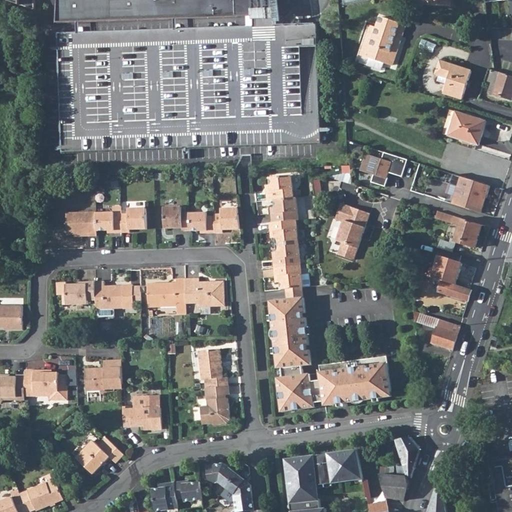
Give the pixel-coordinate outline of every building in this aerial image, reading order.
[(10,0),(57,17),(278,13),(276,0),(10,0)] [(511,0),(485,0),(486,2),(507,0),(511,0),(511,2),(511,5),(509,13),(511,13),(511,0)] [(364,57),(370,59),(370,60),(385,65),(386,64),(393,66),(406,27),(401,25),(401,24),(381,17),(377,28),(373,26),(370,35),(372,36),(369,46),(368,46),(364,57)] [(245,18),(48,22),(50,171),(325,157),(321,24),(247,28),(245,18)] [(385,65),(370,60),(368,67),(383,72),(385,65)] [(438,72),(450,76),(444,93),(463,99),(472,71),(442,61),(438,72)] [(511,76),(502,73),(498,85),(491,83),(488,92),(511,99),(511,76)] [(450,136),(479,145),(487,121),(457,111),(450,136)] [(399,176),(405,158),(381,151),(379,158),(363,153),(358,169),(371,173),(369,181),(382,185),(385,177),(384,177),(386,171),(399,176)] [(463,177),(454,174),(451,185),(459,187),(453,204),(469,210),(482,213),(490,185),(463,177)] [(268,191),(269,200),(275,200),(295,198),(292,176),(271,178),(272,185),(272,191),(268,191)] [(350,183),(360,186),(362,181),(352,178),(350,183)] [(273,213),(274,223),(297,220),(300,220),(297,198),(295,198),(275,200),(276,208),(276,213),(273,213)] [(370,213),(341,203),(336,219),(343,221),(336,240),(342,242),(338,254),(354,259),(370,213)] [(189,212),(189,211),(182,211),(181,206),(164,206),(164,228),(182,228),(182,230),(190,230),(189,212)] [(121,215),(121,216),(122,232),(130,232),(130,229),(147,228),(146,207),(128,207),(129,214),(121,215)] [(214,214),(214,216),(215,233),(223,233),(223,230),(241,230),(239,209),(222,209),(222,214),(214,214)] [(189,212),(190,230),(190,232),(201,231),(207,231),(207,233),(215,233),(214,216),(207,215),(207,212),(189,212)] [(96,213),(67,214),(68,235),(89,235),(89,237),(97,236),(97,230),(96,213)] [(96,213),(97,230),(108,230),(114,230),(114,233),(122,232),(121,216),(114,216),(114,213),(96,213)] [(444,220),(461,226),(456,241),(475,248),(482,225),(446,214),(444,220)] [(272,223),(273,233),(276,233),(276,239),(277,245),(299,243),(297,220),(274,223),(272,223)] [(441,241),(439,248),(453,253),(456,242),(452,240),(450,244),(441,241)] [(275,258),(276,268),(302,265),(299,243),(277,245),(278,253),(278,258),(275,258)] [(429,276),(443,281),(456,285),(463,264),(436,255),(429,276)] [(276,268),(277,277),(280,277),(281,282),(281,290),(287,289),(303,288),(302,265),(276,268)] [(371,277),(390,275),(388,265),(375,266),(371,277)] [(186,278),(177,278),(177,284),(166,285),(166,283),(148,283),(149,306),(187,306),(187,303),(186,278)] [(186,278),(187,303),(200,302),(200,306),(225,306),(224,281),(213,281),(213,283),(209,283),(207,281),(199,281),(199,278),(186,278)] [(105,281),(96,281),(96,282),(96,301),(97,309),(124,308),(135,308),(134,283),(123,284),(112,285),(113,288),(105,288),(105,281)] [(440,291),(468,300),(472,290),(470,289),(456,285),(443,281),(440,291)] [(57,295),(63,295),(64,306),(89,305),(89,301),(96,301),(96,282),(85,282),(85,285),(79,285),(66,286),(66,283),(57,284),(57,295)] [(287,289),(288,300),(305,298),(303,288),(287,289)] [(273,311),(278,359),(282,358),(283,378),(279,378),(282,403),(291,402),(292,411),(316,408),(313,382),(318,381),(318,374),(304,375),(303,366),(311,365),(310,350),(307,350),(306,345),(309,345),(307,318),(303,318),(303,313),(306,313),(305,298),(288,300),(276,301),(277,311),(273,311)] [(0,327),(9,327),(9,329),(23,330),(23,305),(0,304),(0,327)] [(430,315),(441,319),(444,320),(446,313),(432,309),(430,315)] [(438,328),(440,321),(425,315),(422,322),(438,328)] [(457,334),(460,325),(453,323),(444,320),(441,319),(440,321),(438,328),(436,333),(434,332),(432,337),(434,338),(432,343),(452,349),(457,334)] [(204,380),(208,379),(209,388),(228,386),(227,377),(223,377),(220,348),(198,350),(201,380),(204,380)] [(322,381),(326,406),(383,399),(382,393),(393,392),(388,356),(320,365),(322,381)] [(122,358),(104,359),(105,369),(98,370),(98,368),(86,368),(87,391),(106,389),(106,388),(123,387),(122,358)] [(79,385),(79,369),(70,369),(70,385),(79,385)] [(26,375),(25,397),(34,397),(35,392),(50,392),(50,397),(50,400),(67,401),(68,375),(59,375),(59,373),(52,373),(45,373),(45,371),(35,371),(35,375),(26,375)] [(25,400),(25,397),(26,375),(17,375),(16,377),(8,377),(8,375),(0,374),(0,402),(1,402),(3,400),(25,400)] [(313,382),(316,408),(326,406),(322,381),(318,381),(313,382)] [(206,388),(207,400),(208,400),(209,406),(202,407),(204,424),(213,423),(213,425),(227,423),(231,419),(229,398),(224,398),(224,395),(230,394),(229,385),(228,386),(209,388),(206,388)] [(124,409),(125,427),(141,426),(141,424),(145,424),(145,429),(162,428),(161,407),(161,396),(133,397),(134,408),(124,409)] [(282,403),(283,412),(292,411),(291,402),(282,403)] [(398,439),(404,465),(407,475),(412,476),(421,448),(413,437),(398,439)] [(108,438),(100,445),(95,441),(78,457),(95,474),(111,457),(117,462),(125,454),(108,438)] [(288,471),(292,503),(295,503),(296,511),(292,511),(326,511),(325,504),(320,504),(319,495),(312,496),(310,484),(364,476),(360,450),(359,449),(306,456),(307,460),(300,461),(300,457),(291,459),(292,470),(288,471)] [(499,511),(511,511),(511,458),(491,462),(499,511)] [(207,465),(210,483),(221,481),(228,487),(239,473),(231,467),(229,470),(226,467),(226,462),(207,465)] [(397,466),(399,475),(407,475),(404,465),(397,466)] [(228,487),(236,494),(237,504),(254,502),(252,484),(248,485),(245,483),(247,480),(239,473),(228,487)] [(380,473),(387,498),(405,498),(409,484),(407,475),(399,475),(380,473)] [(21,494),(28,511),(33,511),(37,511),(53,506),(52,505),(65,500),(56,480),(21,494)] [(175,482),(177,498),(186,498),(186,502),(203,499),(201,481),(189,483),(184,483),(184,481),(175,482)] [(153,489),(157,510),(169,508),(169,507),(178,506),(177,498),(175,482),(167,483),(167,487),(162,488),(153,489)] [(428,511),(446,511),(442,486),(437,485),(428,511)] [(28,511),(21,494),(13,498),(0,503),(0,511),(28,511)] [(369,504),(370,511),(400,511),(401,511),(389,507),(388,501),(369,504)]
